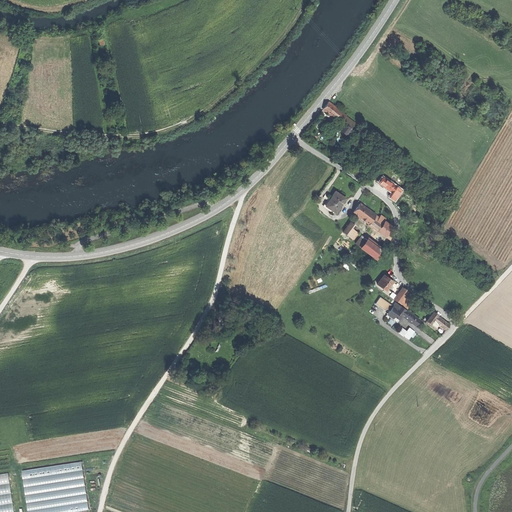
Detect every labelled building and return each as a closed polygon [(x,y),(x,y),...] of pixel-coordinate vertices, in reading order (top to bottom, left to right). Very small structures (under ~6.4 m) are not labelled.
[(327,102),(322,109),(327,113),(334,118),(335,117),(339,111),(327,102)] [(345,115),(339,111),(335,117),(340,122),(342,120),(345,116),(345,115)] [(383,186),(388,190),(392,184),(388,181),(386,180),(381,176),(377,182),(383,186)] [(388,196),(394,200),(401,190),(395,186),(391,192),(388,196)] [(330,210),(335,213),(345,198),(339,195),(334,191),(330,199),(325,206),(330,210)] [(329,211),(330,210),(325,206),(330,199),(328,197),(322,206),(329,211)] [(359,204),(353,212),(361,218),(367,210),(363,208),(359,204)] [(367,209),(367,210),(361,218),(364,221),(371,212),(368,210),(367,209)] [(378,217),(371,212),(364,221),(380,233),(387,224),(383,221),(378,217)] [(342,232),(347,236),(352,229),(354,226),(349,222),(342,232)] [(391,227),(387,224),(380,233),(389,239),(392,232),(389,230),(391,227)] [(357,232),(352,229),(347,236),(352,239),(357,232)] [(366,239),(361,235),(354,243),(360,247),(366,239)] [(381,250),(366,239),(360,247),(375,259),(381,250)] [(376,284),(385,290),(392,281),(384,275),(376,284)] [(398,293),(403,296),(404,295),(407,290),(402,287),(398,293)] [(403,297),(403,296),(398,293),(394,299),(399,303),(401,299),(403,297)] [(387,308),(389,310),(392,306),(380,297),(375,303),(380,307),(384,310),(387,308)] [(407,300),(403,297),(401,299),(407,303),(404,307),(407,308),(411,302),(407,300)] [(396,322),(397,321),(391,317),(399,305),(395,302),(392,306),(389,310),(388,312),(391,314),(389,317),(396,322)] [(397,321),(401,315),(399,314),(403,308),(399,305),(391,317),(397,321)] [(403,317),(415,325),(419,320),(407,311),(403,317)] [(426,320),(431,324),(433,321),(437,315),(433,312),(426,320)] [(444,320),(440,317),(435,322),(438,325),(445,330),(449,325),(444,320)] [(434,330),(438,325),(435,322),(433,321),(431,324),(429,326),(434,330)] [(397,332),(401,328),(397,323),(393,327),(397,332)] [(403,335),(408,339),(411,335),(414,331),(408,328),(405,331),(403,335)] [(207,383),(212,386),(215,382),(210,378),(207,383)] [(83,462),(22,471),(29,511),(80,511),(91,511),(83,462)] [(15,511),(9,473),(0,474),(0,511),(15,511)]
